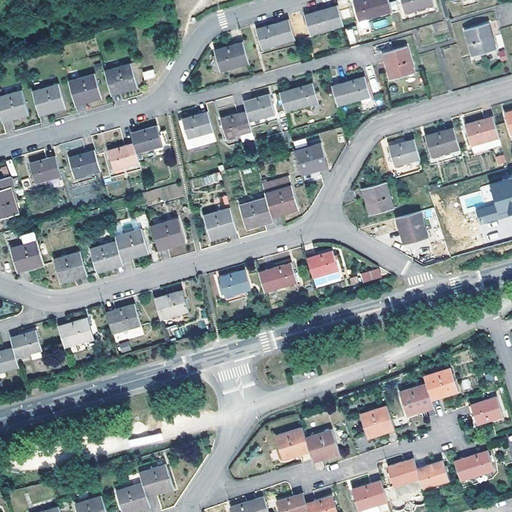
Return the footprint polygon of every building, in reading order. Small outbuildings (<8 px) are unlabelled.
[(361,21),(394,11),(390,0),(359,0),(355,1),(361,21)] [(404,0),(408,12),(436,5),(434,0),(404,0)] [(345,25),(340,5),(306,15),(312,34),(345,25)] [(263,48),(296,39),(290,20),(258,29),(263,48)] [(468,33),(475,58),(499,51),(492,26),(468,33)] [(345,30),(350,44),(356,42),(352,28),(345,30)] [(250,63),(244,42),(216,50),(222,71),(250,63)] [(386,54),(394,80),(418,73),(410,47),(386,54)] [(107,69),(113,89),(127,85),(128,89),(140,85),(133,61),(107,69)] [(155,68),(145,71),(146,78),(157,75),(155,68)] [(97,72),(70,80),(76,99),(90,96),(92,99),(104,96),(97,72)] [(335,85),(340,105),(373,95),(367,76),(335,85)] [(34,90),(40,110),(55,105),(56,109),(67,106),(61,82),(34,90)] [(113,89),(114,93),(128,89),(127,85),(113,89)] [(282,92),(288,112),(313,104),(308,85),(282,92)] [(24,89),(0,95),(0,104),(3,116),(18,112),(20,116),(31,112),(24,89)] [(248,110),(251,120),(276,113),(271,94),(245,101),(248,110)] [(40,110),(41,114),(56,109),(55,105),(40,110)] [(228,138),(253,130),(251,120),(248,110),(222,118),(228,138)] [(190,138),(216,131),(210,111),(184,118),(190,138)] [(18,112),(3,116),(5,120),(20,116),(18,112)] [(503,141),(496,120),(468,129),(474,149),(503,141)] [(158,126),(132,133),(135,143),(138,153),(164,146),(158,126)] [(435,162),(463,154),(456,133),(429,141),(435,162)] [(397,169),(422,161),(417,141),(392,149),(397,169)] [(138,153),(135,143),(110,151),(115,171),(141,163),(138,153)] [(297,152),(304,175),(316,172),(314,167),(329,163),(324,144),(297,152)] [(76,177),(102,170),(96,151),(71,158),(76,177)] [(502,154),(495,158),(498,165),(505,161),(502,154)] [(63,176),(57,156),(32,163),(37,183),(63,176)] [(330,167),(329,163),(314,167),(316,172),(330,167)] [(202,177),(205,186),(222,180),(219,172),(202,177)] [(475,209),(480,224),(511,214),(511,176),(480,186),(486,206),(475,209)] [(0,180),(0,219),(20,213),(13,187),(16,186),(13,177),(0,180)] [(267,196),(272,212),(285,208),(287,212),(299,208),(293,185),(266,193),(267,196)] [(387,185),(369,191),(373,205),(368,207),(371,219),(395,212),(387,185)] [(369,191),(364,192),(368,207),(373,205),(369,191)] [(258,221),(273,216),(272,212),(267,196),(241,204),(247,228),(259,225),(258,221)] [(236,227),(230,207),(204,215),(211,239),(223,235),(222,231),(236,227)] [(272,212),(273,216),(287,212),(285,208),(272,212)] [(430,239),(423,213),(398,220),(402,232),(406,230),(411,245),(430,239)] [(259,225),(274,220),(273,216),(258,221),(259,225)] [(153,226),(158,245),(172,241),(173,245),(185,241),(179,218),(153,226)] [(237,231),(236,227),(222,231),(223,235),(237,231)] [(117,240),(122,260),(149,252),(142,228),(116,236),(117,240)] [(406,246),(411,245),(406,230),(402,232),(406,246)] [(19,272),(45,265),(38,240),(12,248),(19,272)] [(109,264),(122,260),(117,240),(90,248),(97,272),(109,268),(109,264)] [(158,245),(159,249),(173,245),(172,241),(158,245)] [(87,270),(80,250),(55,258),(61,281),(74,278),(73,275),(87,270)] [(333,251),(308,259),(313,278),(339,271),(333,251)] [(109,268),(124,264),(122,260),(109,264),(109,268)] [(259,272),(265,292),(298,282),(292,262),(259,272)] [(363,283),(382,277),(379,268),(360,274),(363,283)] [(219,277),(225,296),(251,288),(245,269),(219,277)] [(183,290),(154,299),(160,319),(189,311),(183,290)] [(107,313),(114,333),(115,339),(122,337),(123,337),(121,331),(142,325),(136,304),(107,313)] [(88,318),(60,326),(66,347),(94,339),(88,318)] [(14,347),(17,357),(43,349),(37,330),(12,338),(14,347)] [(121,352),(131,350),(129,341),(119,343),(121,352)] [(0,372),(20,367),(17,357),(14,347),(0,351),(0,372)] [(451,365),(424,373),(427,382),(431,394),(446,389),(447,393),(459,388),(451,365)] [(431,394),(427,382),(401,391),(409,415),(422,411),(420,407),(434,402),(433,398),(431,394)] [(446,389),(431,394),(433,398),(447,393),(446,389)] [(499,393),(473,402),(479,421),(505,412),(499,393)] [(435,406),(434,402),(420,407),(422,411),(435,406)] [(371,438),(397,428),(389,404),(363,413),(371,438)] [(297,449),(311,444),(308,435),(304,424),(277,433),(286,457),(298,453),(297,449)] [(315,455),(315,456),(328,451),(329,454),(342,450),(334,426),(308,435),(311,444),(313,448),(315,455)] [(298,453),(313,448),(311,444),(297,449),(298,453)] [(457,459),(464,478),(497,467),(491,448),(457,459)] [(328,451),(315,456),(316,459),(329,454),(328,451)] [(419,468),(417,461),(416,458),(389,467),(396,487),(423,478),(419,468)] [(164,460),(138,468),(141,478),(145,488),(158,484),(160,488),(172,484),(164,460)] [(445,460),(419,468),(423,478),(426,488),(451,479),(445,460)] [(145,488),(141,478),(114,487),(122,510),(135,506),(134,503),(148,498),(146,492),(145,488)] [(426,488),(423,478),(396,487),(399,496),(426,488)] [(391,500),(383,479),(355,488),(362,511),(391,500)] [(158,484),(145,488),(146,492),(160,488),(158,484)] [(106,511),(100,491),(73,500),(76,511),(106,511)] [(308,502),(305,491),(296,494),(279,499),(282,511),(306,511),(311,511),(308,502)] [(313,500),(308,502),(311,511),(339,511),(334,493),(313,500)] [(234,511),(271,511),(266,495),(232,506),(234,511)] [(149,501),(148,498),(134,503),(135,506),(149,501)] [(61,511),(58,502),(29,511),(61,511)]
